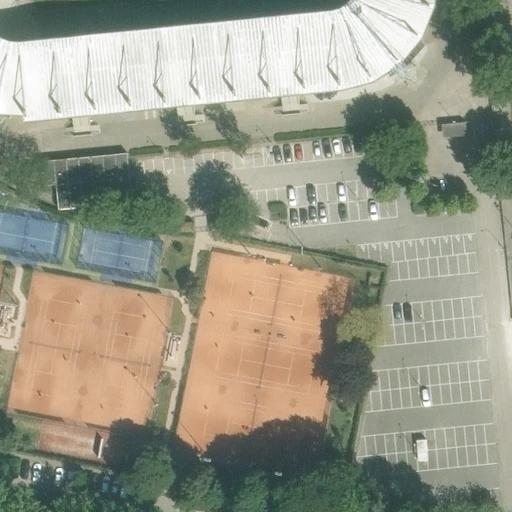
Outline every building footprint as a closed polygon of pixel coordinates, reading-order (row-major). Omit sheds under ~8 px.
[(0,34),(0,59),(58,55),(60,77),(60,79),(61,79),(61,81),(60,81),(63,108),(64,108),(64,110),(64,111),(345,88),(374,79),(393,66),(406,53),(422,36),(425,30),(436,6),(436,0),(349,0),(347,3),(335,8),(61,35),(48,36),(13,38),(8,38),(0,34)] [(0,112),(12,113),(28,114),(28,115),(29,115),(29,114),(62,110),(62,111),(64,111),(64,110),(64,108),(63,108),(60,81),(61,81),(61,79),(60,79),(60,77),(58,55),(0,59),(0,112)] [(467,133),(466,123),(466,122),(445,124),(446,135),(467,133)] [(133,202),(128,153),(44,162),(42,162),(45,186),(57,185),(59,206),(59,210),(133,202)] [(121,219),(120,226),(137,229),(137,228),(139,222),(121,219)] [(211,222),(212,232),(228,231),(227,221),(211,222)] [(178,222),(178,232),(194,233),(194,223),(178,222)] [(155,462),(152,478),(167,481),(170,465),(155,462)]
